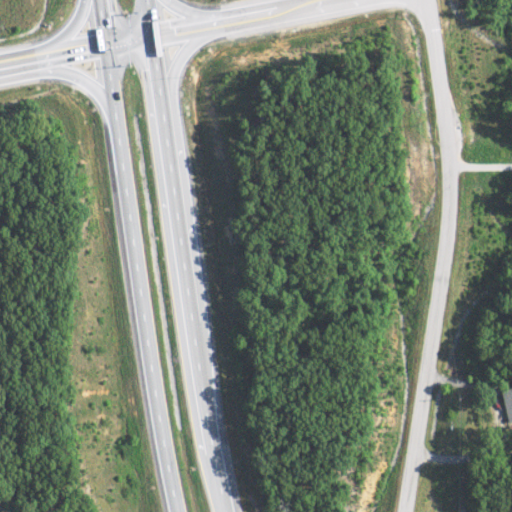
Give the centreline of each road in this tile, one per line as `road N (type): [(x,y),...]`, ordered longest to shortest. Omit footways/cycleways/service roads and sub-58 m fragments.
road 1 (trunk): [(223,511),(141,0)]
road 2 (trunk): [(96,0),(174,511)]
road 3 (residential): [(429,0),(433,98),(446,140),(427,360)]
road 4 (tertiary): [(147,38),(327,0)]
road 5 (residential): [(395,511),(427,360)]
road 6 (secondary): [(0,65),(147,38)]
